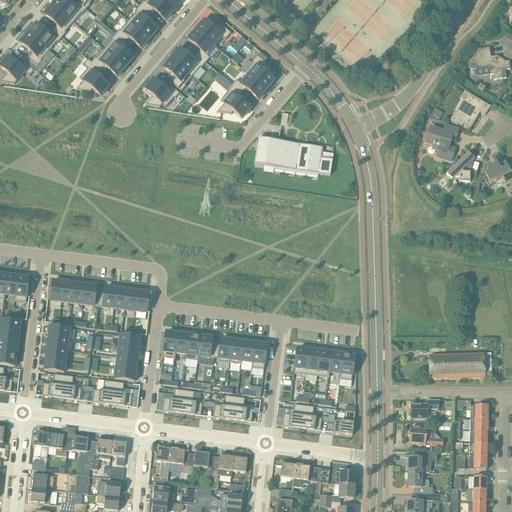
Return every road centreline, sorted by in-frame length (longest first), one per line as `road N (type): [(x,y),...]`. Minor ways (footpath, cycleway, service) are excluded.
road 1 (tertiary): [(377,391),(373,197),(356,126)]
road 2 (tertiary): [(356,126),(405,96),(472,0)]
road 3 (residential): [(307,69),(237,147),(181,139)]
road 4 (residential): [(40,253),(23,412)]
road 5 (residential): [(40,253),(153,268),(159,304)]
road 6 (residential): [(121,114),(122,100),(203,0)]
road 7 (residential): [(504,393),(377,391)]
road 8 (residential): [(279,320),(265,444)]
road 9 (residential): [(265,444),(142,427)]
road 10 (residential): [(159,304),(142,427)]
road 11 (residential): [(159,304),(279,320)]
